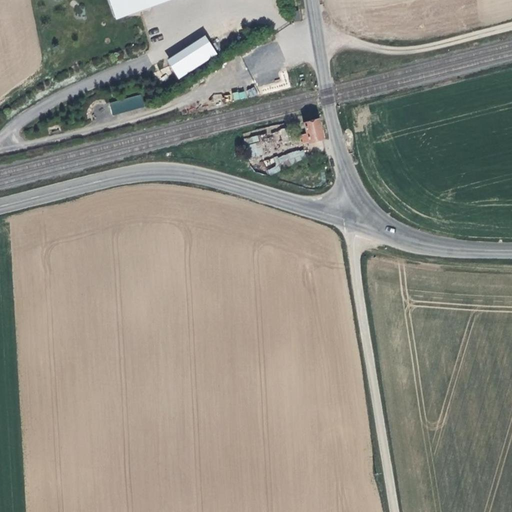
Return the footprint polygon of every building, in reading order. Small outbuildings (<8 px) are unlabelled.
[(109,0),(117,19),(170,0),(109,0)] [(205,35),(167,60),(180,79),(218,54),(205,35)] [(109,102),(112,114),(144,107),(141,95),(109,102)] [(322,139),(317,120),(303,123),(308,142),(322,139)] [(278,156),(281,166),(306,159),(303,149),(278,156)]
